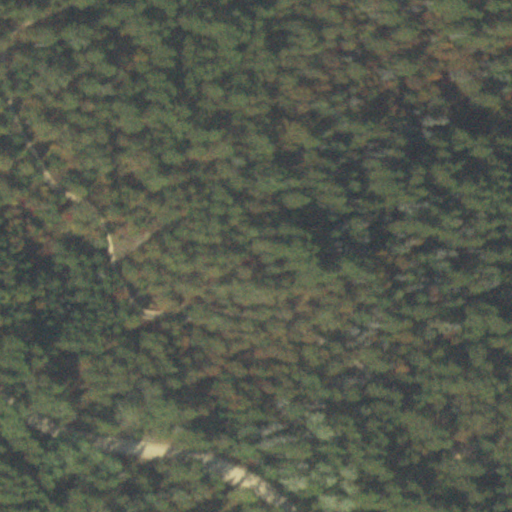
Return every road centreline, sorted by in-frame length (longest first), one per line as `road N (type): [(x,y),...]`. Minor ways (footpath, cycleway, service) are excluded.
road 1 (track): [(464,511),(471,465),(372,361),(210,306),(166,318),(131,290),(111,218),(53,178),(10,93),(13,45),(78,0)]
road 2 (residential): [(281,511),(236,474),(63,437),(0,395)]
